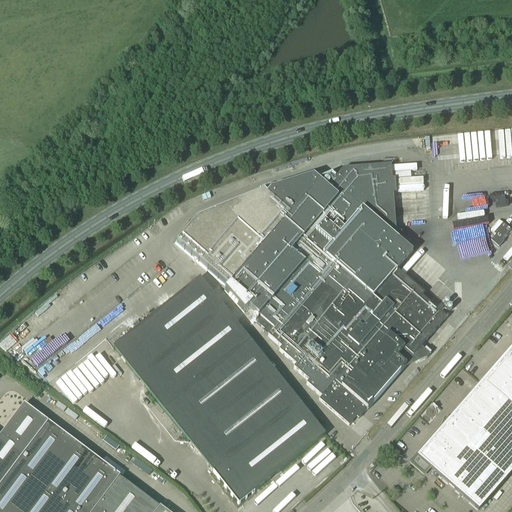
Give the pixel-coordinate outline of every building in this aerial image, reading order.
[(498,134),(482,135),(483,152),(489,151),(489,159),(477,159),(478,167),(499,166),(498,134)] [(420,297),(422,296),(395,273),(412,254),(399,242),(399,234),(396,235),(391,167),(342,170),(335,179),(331,176),(317,182),(313,178),(269,191),(266,196),(263,193),(197,220),(176,244),(227,289),(224,292),(243,314),(249,309),(258,317),(273,330),(267,337),(281,349),(279,352),(296,367),(293,370),(309,383),(306,386),(321,399),(319,401),(349,427),(356,419),(358,421),(366,411),(367,412),(406,367),(397,359),(399,355),(405,360),(409,361),(412,358),(419,363),(426,360),(430,356),(421,348),(446,319),(420,297)] [(510,232),(502,225),(493,235),(495,237),(491,242),(498,249),(504,243),(502,241),(510,232)] [(419,288),(434,272),(431,268),(415,285),(419,288)] [(429,283),(452,298),(455,293),(433,278),(429,283)] [(238,506),(325,437),(199,280),(113,349),(163,412),(179,400),(204,431),(188,443),(238,506)] [(423,476),(430,469),(478,511),(511,473),(511,349),(437,435),(436,434),(411,462),(411,466),(423,476)] [(0,511),(163,511),(119,479),(120,478),(24,406),(0,436),(0,511)] [(92,424),(88,430),(96,435),(100,429),(92,424)]
